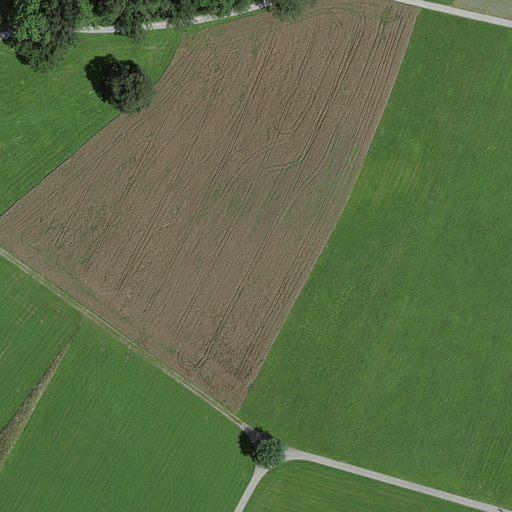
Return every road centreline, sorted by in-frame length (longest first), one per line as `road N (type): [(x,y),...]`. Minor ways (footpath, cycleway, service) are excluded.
road 1 (unclassified): [(245,511),(275,458),(494,511)]
road 2 (track): [(0,37),(205,19),(271,0)]
